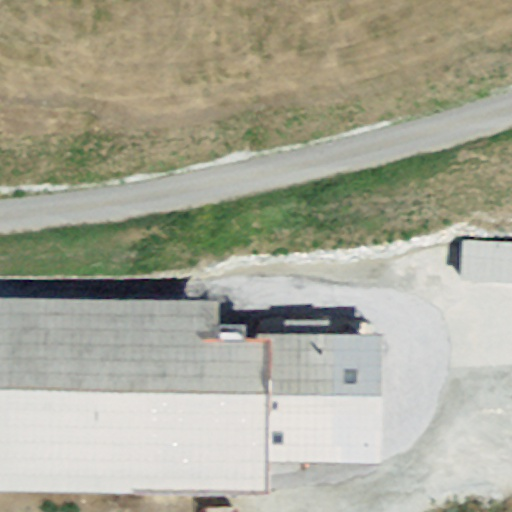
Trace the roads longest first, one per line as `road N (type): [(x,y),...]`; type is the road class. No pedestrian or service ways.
road 1 (track): [(0,292),(268,284),(361,295),(412,316),(423,382),(379,462),(314,511)]
road 2 (unclassified): [(511,108),(200,187),(0,216)]
